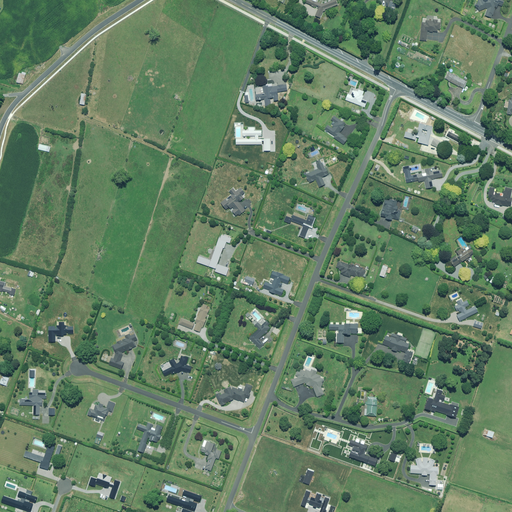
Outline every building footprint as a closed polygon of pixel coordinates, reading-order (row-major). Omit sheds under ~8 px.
[(318,0),(312,0),(311,0),(307,0),(306,3),(319,8),(316,16),(321,18),(323,12),(325,10),(338,5),(336,0),(335,0),(322,4),(317,3),(318,0)] [(498,8),(499,6),(503,7),(504,1),(499,0),(483,0),(478,4),(476,5),(479,12),(486,9),(487,9),(485,16),(492,18),(496,8),(498,8)] [(427,41),(428,32),(428,31),(430,31),(430,32),(432,32),(438,32),(438,29),(441,30),(441,23),(438,23),(438,20),(433,20),(433,21),(426,20),(426,23),(422,23),(420,41),(427,41)] [(30,61),(18,58),(16,63),(29,66),(28,67),(32,68),(33,65),(29,64),(30,61)] [(26,73),(23,72),(22,74),(19,73),(17,83),(23,84),(26,73)] [(468,82),(449,72),(445,79),(464,89),(466,85),(469,86),(472,81),(469,80),(468,82)] [(269,87),(269,86),(261,87),(262,92),(264,92),(265,101),(269,100),(269,99),(275,98),(274,92),(277,91),(276,86),(269,87)] [(364,92),(359,90),(358,92),(353,91),(351,95),(348,94),(346,100),(365,108),(367,102),(362,100),(364,96),(363,96),(364,92)] [(346,124),(334,116),(332,120),(335,123),(332,128),(328,126),(325,130),(335,136),(334,138),(344,145),(348,139),(344,137),(345,136),(340,133),(346,124)] [(321,160),(317,162),(317,165),(319,169),(305,175),(309,183),(316,180),(320,188),(326,185),(322,178),(329,174),(327,169),(326,169),(324,166),(326,165),(324,161),(322,163),(321,160)] [(442,173),(442,174),(441,170),(431,172),(430,169),(426,169),(426,173),(413,175),(415,182),(419,181),(419,182),(425,181),(426,189),(433,188),(432,180),(441,178),(443,177),(442,173)] [(245,194),(241,188),(236,192),(233,188),(229,192),(232,195),(231,197),(232,198),(227,201),(226,199),(221,203),(227,210),(230,208),(231,209),(233,207),(235,209),(232,211),(236,216),(239,214),(240,216),(246,211),(239,203),(244,199),(242,196),(245,194)] [(493,195),(495,188),(490,188),(489,196),(492,197),(491,200),(493,200),(492,202),(496,202),(495,205),(500,205),(500,203),(502,204),(502,205),(508,206),(508,205),(511,205),(511,201),(510,201),(511,189),(506,188),(505,191),(504,191),(503,197),(493,195)] [(401,212),(398,212),(399,207),(397,206),(398,202),(390,200),(390,201),(386,200),(384,208),(383,207),(382,216),(386,217),(386,219),(393,221),(393,220),(399,221),(401,212)] [(293,215),(288,213),(285,221),(291,224),(292,221),(304,226),(300,237),(305,239),(309,227),(312,228),(316,218),(313,217),(313,215),(308,213),(307,215),(306,217),(294,212),(293,215)] [(420,228),(414,225),(411,230),(417,233),(420,228)] [(224,248),(225,249),(228,240),(227,240),(220,238),(212,260),(203,256),(200,255),(197,262),(210,267),(216,269),(216,272),(227,276),(229,269),(218,265),(224,248)] [(470,250),(462,238),(456,242),(461,249),(457,252),(460,256),(451,262),(455,267),(462,263),(476,253),(473,248),(470,250)] [(364,275),(366,270),(349,264),(349,265),(339,262),(337,268),(340,269),(339,270),(342,271),(341,274),(350,278),(351,276),(358,278),(358,277),(363,278),(363,277),(366,278),(367,276),(364,275)] [(281,282),(283,282),(288,284),(291,278),(274,271),(270,279),(274,281),(273,285),(267,282),(266,282),(263,288),(270,291),(269,292),(282,297),(284,290),(279,288),(279,286),(281,287),(283,284),(281,283),(281,282)] [(255,279),(247,277),(245,283),(253,285),(255,279)] [(462,313),(459,314),(457,315),(460,322),(479,312),(476,306),(467,311),(465,308),(470,305),(467,301),(463,303),(462,300),(457,302),(459,305),(455,307),(458,313),(461,312),(462,313)] [(211,307),(203,304),(196,323),(197,323),(194,330),(200,332),(202,328),(204,329),(209,315),(208,315),(211,307)] [(358,334),(363,334),(363,328),(359,328),(359,324),(359,323),(350,322),(350,321),(346,320),(346,322),(346,323),(329,322),(329,330),(337,330),(337,343),(345,343),(345,336),(351,336),(351,334),(358,334)] [(270,324),(267,321),(261,326),(258,323),(255,326),(258,329),(249,338),(260,349),(265,345),(259,339),(266,333),(266,334),(268,332),(267,332),(270,328),(268,326),(270,324)] [(483,323),(476,321),(474,327),(481,329),(483,323)] [(390,347),(389,348),(392,349),(392,350),(397,352),(397,351),(401,352),(401,351),(406,353),(403,363),(410,365),(414,352),(408,351),(410,344),(406,343),(407,339),(402,337),(403,334),(398,333),(397,335),(393,333),(391,337),(386,336),(383,345),(390,347)] [(116,352),(114,359),(112,358),(110,365),(122,369),(124,363),(121,361),(123,354),(123,353),(137,346),(135,341),(138,340),(135,334),(131,336),(131,334),(125,336),(126,339),(117,343),(118,344),(113,346),(116,352)] [(189,358),(182,356),(180,363),(177,364),(174,359),(169,361),(172,367),(163,371),(165,376),(171,373),(172,375),(181,371),(190,374),(192,367),(187,365),(189,358)] [(313,387),(317,397),(324,395),(321,387),(324,380),(320,378),(321,376),(316,374),(317,371),(312,369),(311,372),(306,370),(305,372),(301,370),(300,372),(298,371),(296,376),(298,377),(297,378),(292,380),(294,387),(304,383),(306,384),(306,385),(311,387),(311,386),(313,387)] [(9,378),(3,376),(0,382),(0,383),(6,386),(9,378)] [(242,391),(243,390),(239,388),(238,390),(233,388),(232,391),(231,387),(225,390),(226,393),(221,395),(220,393),(216,395),(221,406),(226,404),(234,400),(244,403),(246,398),(249,399),(251,394),(250,393),(253,386),(247,384),(244,391),(243,391),(242,391)] [(46,393),(46,391),(38,390),(33,390),(33,391),(31,391),(30,392),(30,400),(20,399),(20,405),(34,406),(33,415),(40,415),(40,406),(43,406),(43,399),(46,399),(47,393),(46,393)] [(377,397),(366,397),(365,416),(376,416),(377,397)] [(116,404),(109,401),(107,409),(104,407),(104,406),(97,403),(94,410),(90,409),(88,415),(92,417),(95,419),(94,421),(99,423),(100,420),(104,422),(107,415),(108,416),(109,411),(112,412),(116,404)] [(153,425),(148,423),(147,427),(139,424),(137,429),(145,432),(138,451),(144,453),(147,444),(146,444),(149,438),(150,438),(149,440),(158,443),(163,426),(158,425),(157,426),(153,425)] [(495,433),(485,430),(483,435),(493,438),(495,433)] [(95,443),(100,445),(102,439),(104,433),(99,432),(95,443)] [(216,445),(205,440),(201,452),(204,453),(204,454),(209,456),(207,460),(209,460),(206,469),(211,471),(216,458),(219,460),(222,451),(217,450),(217,448),(215,447),(216,445)] [(431,458),(428,463),(427,463),(428,458),(423,458),(423,463),(422,463),(421,458),(416,459),(418,466),(411,466),(411,473),(422,474),(422,475),(427,476),(427,474),(430,475),(430,485),(436,486),(437,474),(438,474),(439,467),(438,467),(433,467),(436,461),(431,458)]
